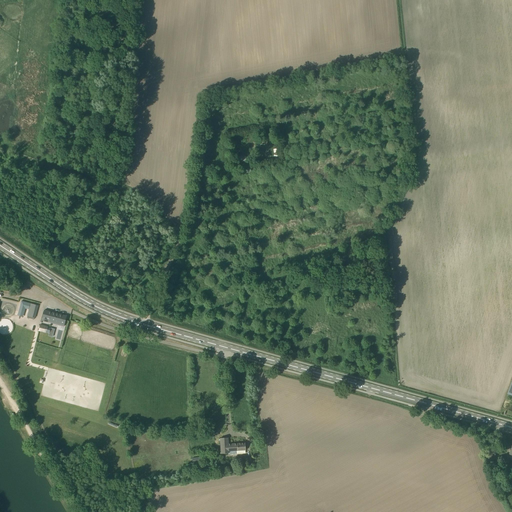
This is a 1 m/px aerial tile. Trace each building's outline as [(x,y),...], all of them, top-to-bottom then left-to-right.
[(34,318),(37,309),(38,306),(31,304),(27,316),(34,318)] [(58,314),(44,310),(41,320),(55,324),(56,322),(58,314)] [(56,322),(64,324),(67,316),(58,314),(56,322)] [(50,334),(52,328),(41,325),(39,331),(50,334)] [(228,444),(228,437),(220,438),(221,454),(229,453),(229,454),(237,454),(237,450),(246,450),(245,443),(228,444)]
